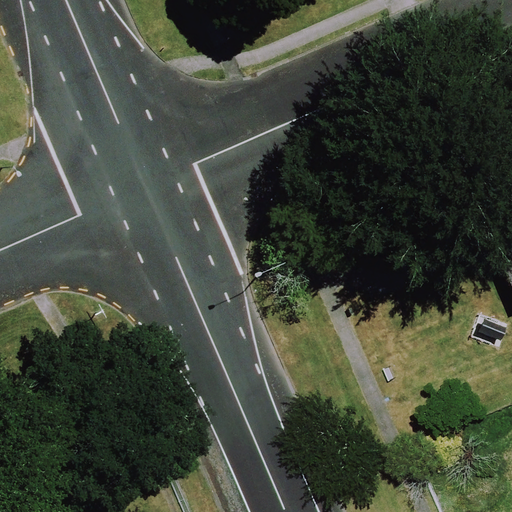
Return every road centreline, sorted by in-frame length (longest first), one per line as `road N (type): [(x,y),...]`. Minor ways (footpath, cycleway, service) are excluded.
road 1 (residential): [(511,24),(146,188)]
road 2 (unclassified): [(146,188),(285,511)]
road 3 (unclassified): [(65,0),(146,188)]
road 4 (residential): [(146,188),(0,253)]
